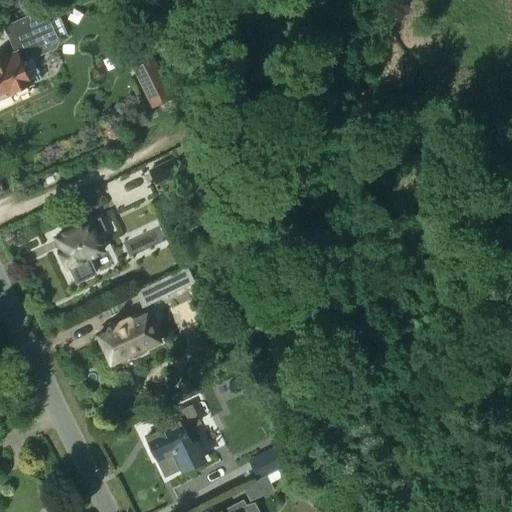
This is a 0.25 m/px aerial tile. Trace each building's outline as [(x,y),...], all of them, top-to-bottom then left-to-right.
[(33,82),(43,78),(32,52),(40,48),(47,53),(58,48),(60,41),(59,39),(67,35),(59,17),(51,21),(45,8),(3,26),(15,53),(8,56),(6,52),(0,54),(0,97),(13,91),(14,94),(20,95),(29,91),(31,86),(30,84),(33,82)] [(136,75),(153,112),(171,103),(154,66),(136,75)] [(145,162),(154,182),(159,192),(180,181),(178,176),(195,167),(183,145),(167,152),(145,162)] [(55,180),(52,175),(45,179),(48,184),(55,180)] [(89,257),(103,250),(96,234),(106,229),(100,217),(90,221),(55,237),(61,249),(60,250),(68,267),(70,266),(77,282),(96,273),(89,257)] [(135,292),(137,297),(143,308),(195,283),(188,266),(135,292)] [(160,340),(146,311),(133,317),(130,315),(106,326),(106,329),(98,333),(111,363),(160,340)] [(152,429),(154,432),(146,436),(165,475),(203,456),(189,427),(199,422),(190,405),(175,412),(177,417),(152,429)] [(296,461),(287,443),(250,461),(259,480),(296,461)] [(299,464),(280,473),(286,486),(305,476),(299,464)] [(243,487),(247,496),(249,501),(274,488),(268,475),(243,487)] [(258,511),(254,503),(249,505),(246,506),(243,500),(220,511),(258,511)]
